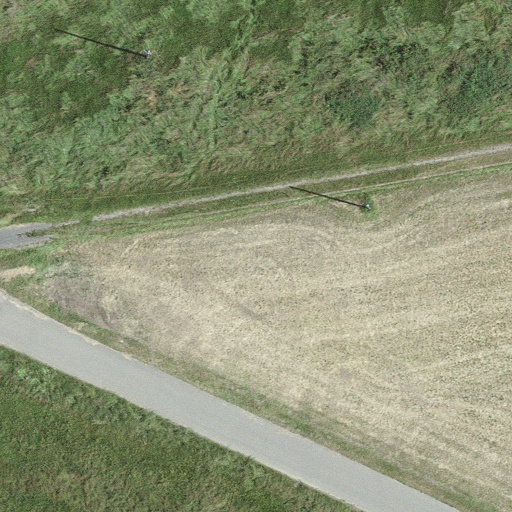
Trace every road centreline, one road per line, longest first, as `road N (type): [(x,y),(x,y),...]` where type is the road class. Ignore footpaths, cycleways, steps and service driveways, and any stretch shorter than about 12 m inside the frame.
road 1 (track): [(511,144),(0,228)]
road 2 (unclassified): [(392,511),(0,335)]
